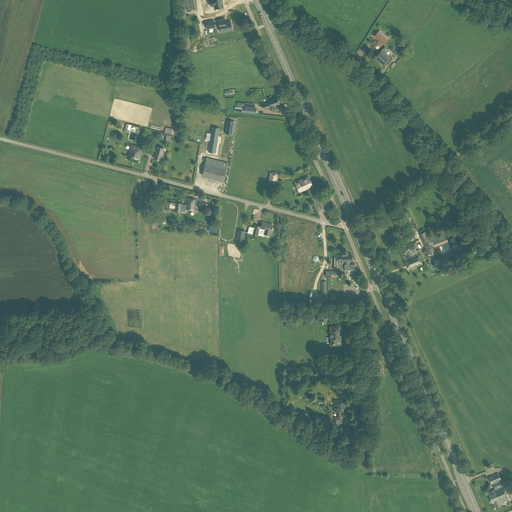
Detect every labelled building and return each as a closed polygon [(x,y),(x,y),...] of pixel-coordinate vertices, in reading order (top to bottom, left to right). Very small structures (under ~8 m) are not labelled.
[(222,7),(221,0),(208,0),(209,5),(214,5),(214,8),(222,7)] [(235,14),(234,11),(233,12),(231,8),(225,10),(228,17),(235,14)] [(217,20),(217,24),(219,24),(220,32),(232,30),(231,21),(226,22),(225,18),(218,19),(218,20),(217,20)] [(214,20),(205,22),(206,29),(215,28),(214,20)] [(375,35),(385,45),(390,40),(379,31),(375,35)] [(383,55),(384,54),(383,54),(386,51),(383,49),(375,58),(378,61),(379,61),(380,62),(385,57),(383,55)] [(269,110),(275,108),(274,105),(279,104),(277,97),(269,100),(269,101),(264,102),(262,103),(264,110),(269,108),(269,110)] [(235,121),(227,120),(225,134),(233,135),(235,121)] [(212,127),(208,152),(215,153),(219,128),(212,127)] [(139,160),(143,148),(131,144),(127,156),(139,160)] [(161,161),(164,148),(156,146),(153,159),(161,161)] [(202,176),(225,181),(229,161),(206,157),(202,176)] [(276,182),(277,173),(270,172),(269,180),(276,182)] [(299,192),(313,186),(308,177),(295,183),(299,192)] [(320,209),(328,205),(324,196),(315,199),(320,209)] [(173,203),(166,202),(166,209),(172,209),(173,204),(176,204),(175,211),(185,211),(185,209),(195,210),(196,199),(186,199),(186,205),(182,205),(182,204),(176,203),(173,203)] [(271,231),(272,225),(262,222),(261,227),(255,225),(253,234),(257,235),(258,231),(264,233),(264,234),(269,235),(271,231)] [(243,244),(245,231),(237,230),(236,243),(243,244)] [(427,254),(434,251),(427,235),(421,237),(427,254)] [(435,246),(441,243),(439,237),(433,240),(435,246)] [(417,253),(415,250),(416,249),(413,243),(404,247),(406,253),(407,253),(408,254),(409,256),(403,258),(408,270),(422,264),(417,253)] [(334,271),(326,271),(326,277),(338,277),(338,273),(344,273),(344,274),(346,274),(347,272),(347,270),(354,270),(354,262),(352,262),(351,257),(352,257),(352,255),(351,255),(351,254),(343,254),(337,255),(334,255),(334,271)] [(317,314),(317,318),(321,317),(321,321),(326,321),(326,313),(317,314)] [(331,345),(337,345),(337,342),(341,342),(340,326),(330,326),(331,345)] [(345,400),(334,400),(334,412),(337,412),(337,417),(334,417),(334,424),(341,423),(341,412),(344,412),(344,406),(345,406),(345,400)] [(496,499),(491,501),(492,503),(494,503),(496,507),(501,505),(501,504),(510,500),(503,486),(498,473),(489,477),(492,484),(495,483),(500,494),(497,496),(497,494),(495,494),(495,496),(496,499)] [(488,493),(491,501),(496,499),(495,496),(495,494),(497,494),(497,496),(500,494),(495,483),(492,484),(495,490),(493,490),(488,493)]
